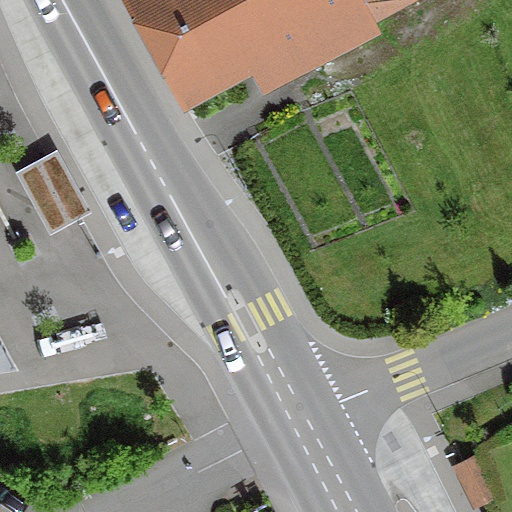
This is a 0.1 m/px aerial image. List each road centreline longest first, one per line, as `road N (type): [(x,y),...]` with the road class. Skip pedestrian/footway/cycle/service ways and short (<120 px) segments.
road 1 (tertiary): [(301,415),(67,0)]
road 2 (residential): [(301,415),(511,331)]
road 3 (residential): [(301,415),(107,511)]
